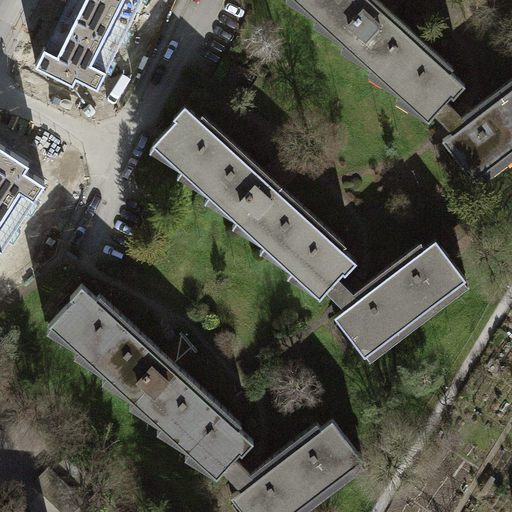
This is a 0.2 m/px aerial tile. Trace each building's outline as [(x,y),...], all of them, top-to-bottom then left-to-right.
[(140,0),(83,0),(67,33),(57,28),(47,47),(45,46),(36,64),(74,83),(77,76),(97,86),(140,0)] [(298,0),(302,4),(300,7),(318,18),(330,29),(328,32),(345,43),(357,54),(356,57),(374,68),(385,79),(383,82),(401,93),(412,104),(410,107),(430,119),(436,112),(447,100),(452,94),(455,96),(466,84),(431,52),(430,54),(370,0),(298,0)] [(381,0),(394,12),(404,0),(381,0)] [(511,86),(466,120),(462,115),(447,100),(436,112),(448,126),(454,131),(444,138),(474,178),(511,148),(511,86)] [(177,118),(154,142),(167,155),(165,158),(182,168),(195,180),(193,183),(210,194),(222,205),(220,208),(237,219),(249,230),(247,233),(263,243),(277,255),(275,258),(292,269),(304,280),(303,283),(321,294),(327,288),(339,275),(344,270),(346,272),(357,259),(323,228),(322,230),(217,134),(219,133),(186,103),(174,115),(177,118)] [(0,250),(10,237),(5,233),(12,222),(17,226),(28,209),(23,205),(30,194),(35,198),(45,181),(25,168),(30,162),(0,143),(0,250)] [(285,151),(264,167),(285,186),(301,169),(285,151)] [(458,227),(441,239),(454,257),(471,244),(458,227)] [(436,237),(359,296),(353,289),(339,275),(327,288),(339,301),(345,307),(335,315),(365,353),(466,276),(436,237)] [(74,297),(51,322),(63,334),(61,337),(79,348),(91,359),(89,362),(106,373),(119,384),(116,387),(134,399),(146,409),(144,412),(162,424),(173,434),(171,437),(189,449),(201,460),(199,463),(217,474),(223,468),(235,456),(240,449),(242,451),(253,439),(219,408),(218,410),(114,314),(115,313),(83,283),(71,295),(74,297)] [(182,331),(161,348),(182,367),(198,349),(182,331)] [(333,418),(255,477),(249,470),(235,456),(223,468),(233,478),(242,487),(232,494),(245,511),(290,511),(363,457),(333,418)] [(48,468),(34,482),(65,511),(70,511),(81,501),(48,468)]
